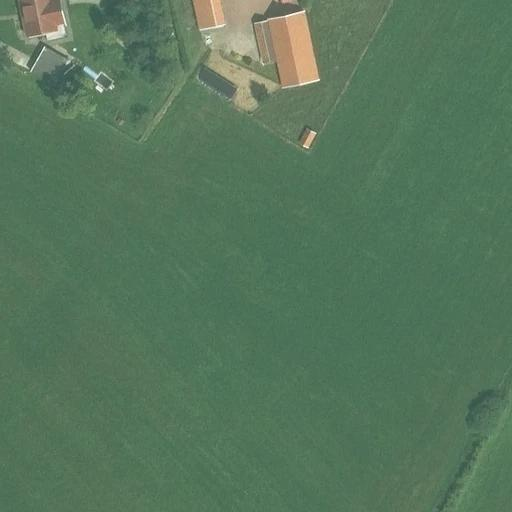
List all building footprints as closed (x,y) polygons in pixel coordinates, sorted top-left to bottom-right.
[(45,31),(57,29),(51,0),(21,0),(29,34),(41,32),(41,33),(45,32),(45,31)] [(127,0),(134,29),(153,25),(147,0),(127,0)] [(201,31),(214,28),(225,26),(222,7),(220,0),(193,0),(199,24),(201,31)] [(305,13),(269,20),(284,87),(319,79),(305,13)] [(59,87),(72,62),(45,47),(31,72),(59,87)]
